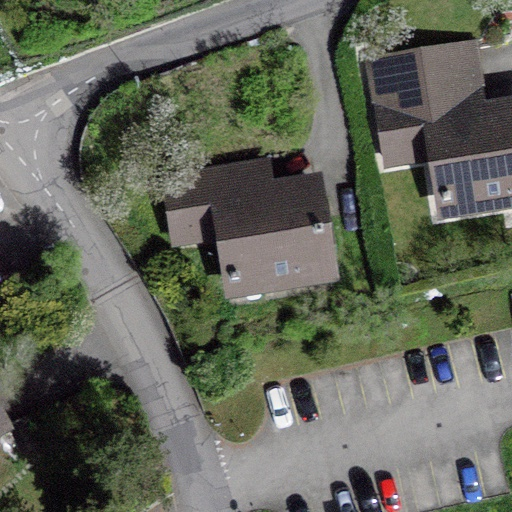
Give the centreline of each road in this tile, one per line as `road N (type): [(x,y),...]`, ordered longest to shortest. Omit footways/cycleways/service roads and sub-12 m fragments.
road 1 (residential): [(200,511),(127,294),(17,160)]
road 2 (residential): [(17,160),(88,84),(316,0)]
